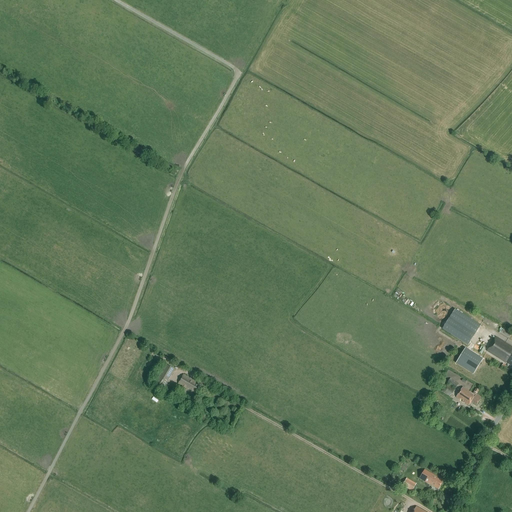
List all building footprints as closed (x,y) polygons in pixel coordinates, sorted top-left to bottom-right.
[(481,326),(455,309),(442,328),(468,346),(481,326)] [(509,339),(511,334),(504,329),(501,333),(509,339)] [(511,366),(511,347),(496,338),(488,351),(511,366)] [(456,363),(457,364),(473,374),(477,368),(483,359),(482,359),(466,348),(456,363)] [(175,370),(165,363),(153,383),(163,389),(175,370)] [(199,386),(192,382),(193,380),(183,375),(178,384),(195,393),(199,386)] [(459,384),(451,378),(448,383),(456,389),(459,384)] [(456,389),(447,383),(442,391),(450,397),(456,389)] [(476,405),(481,397),(476,394),(479,390),(476,389),(473,394),(463,387),(456,397),(457,398),(469,406),(471,402),(476,405)] [(189,403),(194,406),(197,401),(192,398),(189,403)] [(438,489),(443,482),(436,478),(437,477),(425,470),(420,479),(431,486),(432,485),(438,489)] [(416,485),(406,479),(402,486),(412,491),(416,485)]
